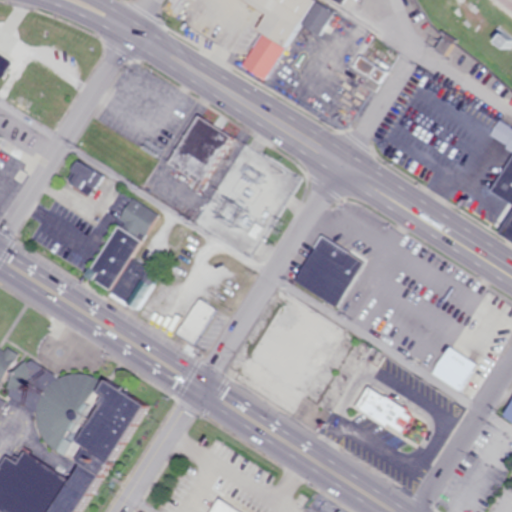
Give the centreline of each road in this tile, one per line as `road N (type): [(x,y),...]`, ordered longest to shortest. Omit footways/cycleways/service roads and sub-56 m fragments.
road 1 (residential): [(151,0),(0,237)]
road 2 (residential): [(343,162),(200,386)]
road 3 (secondary): [(200,386),(0,257)]
road 4 (secondary): [(200,386),(395,511)]
road 5 (primary): [(163,50),(343,162)]
road 6 (residential): [(511,113),(333,0)]
road 7 (primary): [(343,162),(511,270)]
road 8 (residential): [(414,511),(511,363)]
road 9 (residential): [(200,386),(118,511)]
road 10 (primary): [(37,0),(163,50)]
road 11 (residential): [(414,50),(343,162)]
